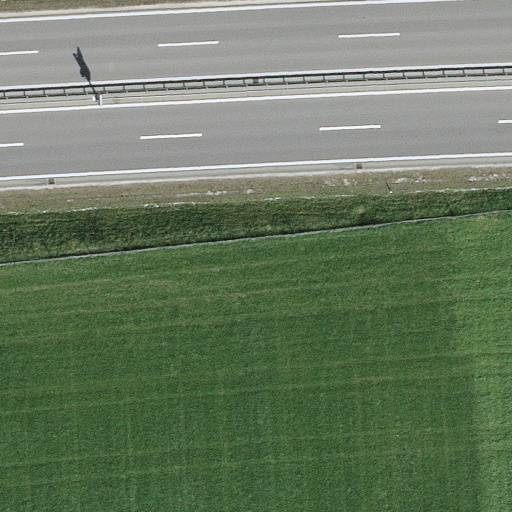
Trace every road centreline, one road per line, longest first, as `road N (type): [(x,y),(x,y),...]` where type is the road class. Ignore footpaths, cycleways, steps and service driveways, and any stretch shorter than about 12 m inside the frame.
road 1 (motorway): [(0,144),(511,120)]
road 2 (motorway): [(511,30),(0,53)]
